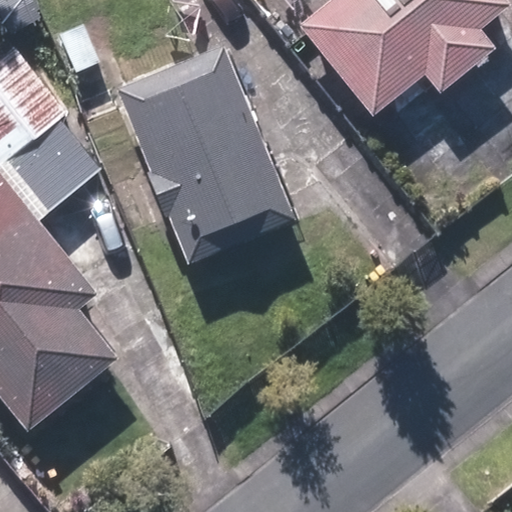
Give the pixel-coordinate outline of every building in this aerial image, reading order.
[(328,0),(299,24),(373,113),(423,71),(440,91),(495,46),(480,28),(509,3),(506,0),(328,0)] [(58,34),(73,72),(99,61),(84,24),(58,34)] [(117,87),(188,262),(294,218),(222,44),(175,62),(161,31),(108,54),(120,85),(117,87)] [(14,45),(0,55),(0,162),(7,157),(46,208),(97,168),(57,115),(64,111),(14,45)] [(83,93),(78,96),(87,121),(120,109),(107,72),(79,82),(83,93)] [(0,397),(23,427),(116,354),(75,302),(91,290),(0,174),(0,397)] [(39,511),(0,463),(0,511),(39,511)]
